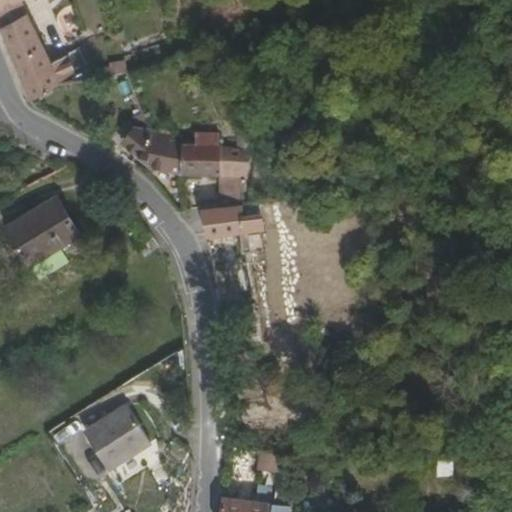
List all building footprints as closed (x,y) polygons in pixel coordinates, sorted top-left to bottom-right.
[(0,0),(0,12),(33,0),(0,0)] [(77,0),(76,13),(95,15),(96,0),(77,0)] [(23,97),(29,104),(86,83),(80,62),(49,73),(30,20),(3,30),(23,97)] [(197,80),(183,86),(192,104),(206,98),(197,80)] [(131,174),(164,177),(165,147),(132,144),(131,174)] [(164,177),(205,178),(205,147),(166,147),(164,177)] [(228,179),(234,151),(205,147),(205,178),(228,179)] [(205,213),(230,209),(228,179),(205,178),(205,213)] [(69,240),(46,202),(0,229),(0,237),(20,270),(69,240)] [(232,236),(230,209),(205,213),(187,216),(193,243),(232,236)] [(121,407),(80,433),(102,470),(143,444),(121,407)] [(282,490),(282,466),(257,465),(257,489),(282,490)]
